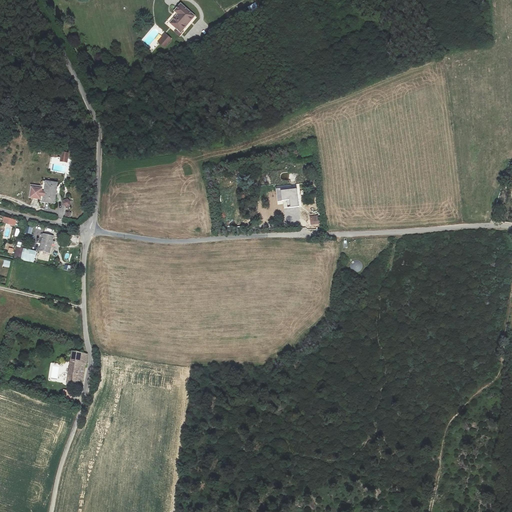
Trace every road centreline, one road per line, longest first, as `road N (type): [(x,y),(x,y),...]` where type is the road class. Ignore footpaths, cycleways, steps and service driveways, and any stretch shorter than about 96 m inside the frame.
road 1 (unclassified): [(511,226),(179,241),(89,230)]
road 2 (unclassified): [(51,511),(91,359),(83,308),(89,230)]
road 3 (unclassified): [(89,230),(98,123),(32,0)]
